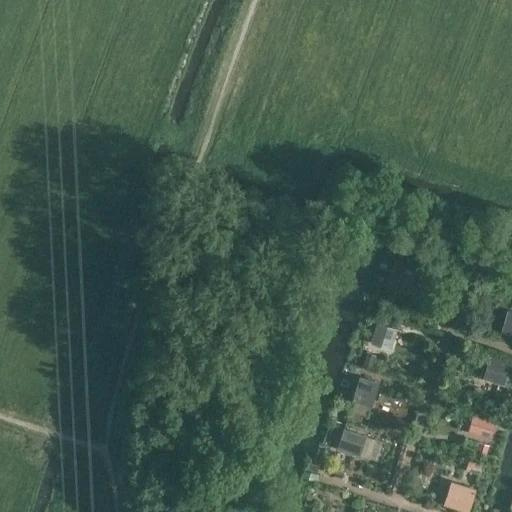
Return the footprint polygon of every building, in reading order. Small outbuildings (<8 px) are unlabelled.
[(393,251),(378,285),(401,295),(416,262),(393,251)] [(502,332),(511,335),(511,312),(509,311),(502,332)] [(372,340),(393,346),(399,325),(378,319),(372,340)] [(358,346),(348,379),(377,387),(386,354),(358,346)] [(511,382),(511,359),(486,351),(476,381),(509,392),(511,382)] [(475,410),(469,431),(493,438),(499,417),(475,410)] [(346,424),(337,447),(361,455),(369,433),(346,424)] [(440,463),(432,489),(467,500),(475,474),(440,463)]
